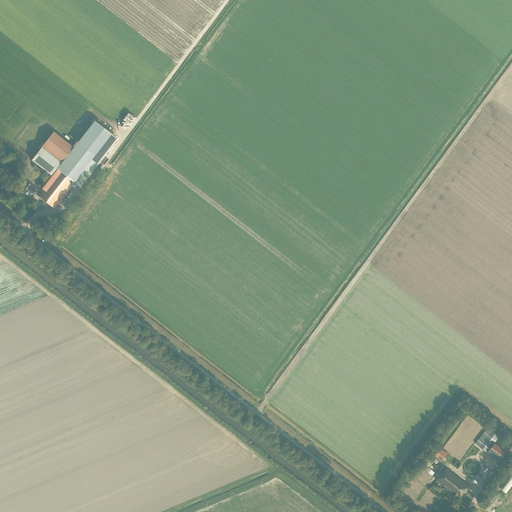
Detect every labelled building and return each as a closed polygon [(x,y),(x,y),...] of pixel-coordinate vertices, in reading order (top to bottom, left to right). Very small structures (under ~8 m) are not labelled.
[(126,124),(132,117),(127,113),(122,120),(126,124)] [(118,139),(94,120),(77,141),(97,156),(102,160),(118,139)] [(25,188),(33,195),(35,193),(37,194),(37,195),(56,210),(97,156),(77,141),(73,147),(54,132),(32,160),(51,175),(47,181),(39,191),(37,190),(38,190),(29,183),(25,188)] [(7,185),(9,187),(16,177),(12,174),(10,177),(7,174),(2,181),(5,183),(7,185)] [(7,185),(1,192),(3,194),(9,187),(7,185)] [(500,436),(490,427),(476,445),(486,453),(500,436)] [(487,453),(499,462),(507,452),(495,443),(487,453)] [(435,455),(442,461),(448,454),(441,448),(435,455)] [(459,497),(469,485),(447,468),(437,480),(453,492),(451,495),(456,500),(459,497)] [(506,493),(511,486),(511,474),(501,489),(506,493)] [(492,505),(499,496),(493,491),(486,500),(492,505)]
